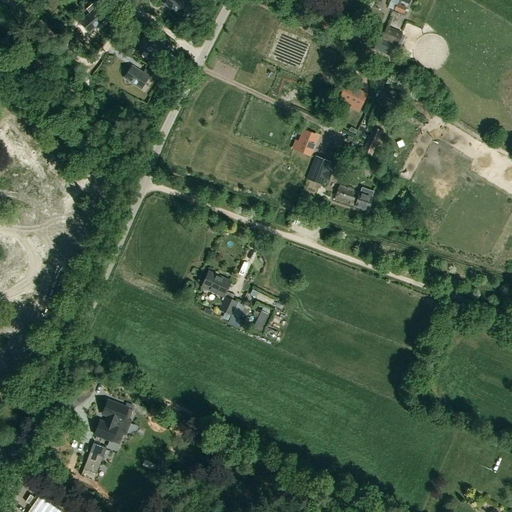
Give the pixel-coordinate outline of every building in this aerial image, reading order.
[(180,0),(167,0),(165,4),(181,15),(188,6),(180,0)] [(407,3),(408,0),(390,0),(388,7),(394,9),(397,3),(400,5),(401,1),(407,3)] [(394,10),(403,14),(406,7),(400,5),(397,3),(394,9),(394,10)] [(81,22),(89,32),(104,19),(96,10),(81,22)] [(396,45),(401,33),(386,27),(382,37),(381,39),(396,45)] [(163,46),(148,34),(140,44),(156,56),(163,46)] [(392,56),(396,45),(381,39),(382,37),(375,34),(370,47),(392,56)] [(148,78),(132,67),(125,77),(141,88),(148,78)] [(359,112),(368,94),(346,83),(339,98),(351,104),(350,107),(359,112)] [(377,102),(389,109),(395,97),(383,90),(377,102)] [(373,127),(362,152),(371,156),(382,131),(373,127)] [(304,131),(299,143),(296,142),(294,148),(310,154),(317,136),(304,131)] [(331,162),(315,156),(306,179),(322,185),(324,180),(329,181),(332,173),(328,172),(331,162)] [(377,168),(367,163),(364,169),(374,174),(377,168)] [(373,197),(372,197),(374,191),(362,187),(360,192),(340,185),(335,200),(355,207),(367,211),(373,197)] [(315,210),(322,212),(324,203),(318,201),(315,210)] [(37,231),(39,226),(26,219),(24,224),(37,231)] [(9,235),(7,242),(24,248),(27,241),(9,235)] [(224,297),(230,281),(209,271),(202,287),(224,297)] [(219,310),(232,315),(238,302),(225,296),(219,310)] [(270,315),(261,310),(256,320),(265,325),(270,315)] [(102,414),(108,416),(105,423),(100,421),(94,435),(119,444),(123,434),(126,435),(129,428),(131,421),(129,419),(132,410),(108,400),(102,414)] [(83,468),(96,473),(106,448),(93,443),(83,468)] [(55,498),(74,511),(78,507),(59,493),(55,498)] [(61,511),(39,496),(28,511),(61,511)]
